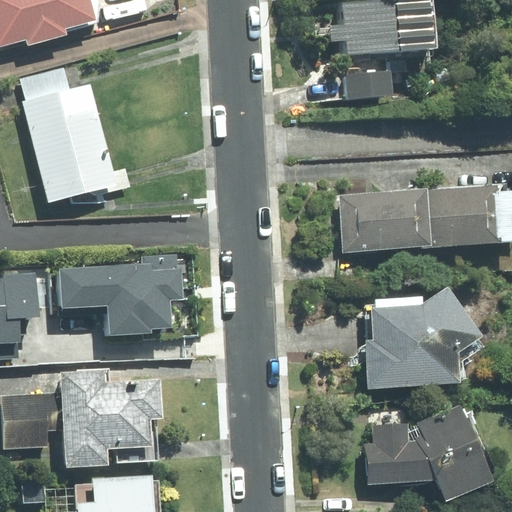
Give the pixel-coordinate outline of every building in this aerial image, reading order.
[(0,0),(0,51),(15,48),(17,56),(56,46),(54,38),(84,31),(79,13),(85,0),(0,0)] [(423,0),(331,2),(331,30),(316,30),(316,49),(331,49),(332,103),(379,102),(378,64),(424,64),(423,0)] [(21,105),(14,106),(38,213),(128,193),(122,169),(104,173),(86,91),(64,96),(58,69),(15,79),(21,105)] [(331,197),(333,258),(501,251),(498,190),(331,197)] [(0,300),(0,357),(137,352),(134,282),(95,284),(95,297),(0,300)] [(412,304),(359,304),(358,346),(354,346),(353,393),(436,394),(436,361),(461,337),(421,296),(412,304)] [(144,430),(147,390),(94,386),(95,381),(48,378),(46,412),(51,413),(47,475),(94,478),(96,457),(134,460),(136,429),(144,430)] [(0,451),(38,453),(39,398),(0,397),(0,451)] [(472,490),(444,417),(365,434),(366,449),(355,449),(356,489),(420,488),(428,508),(472,490)] [(137,511),(138,486),(76,486),(75,511),(137,511)]
